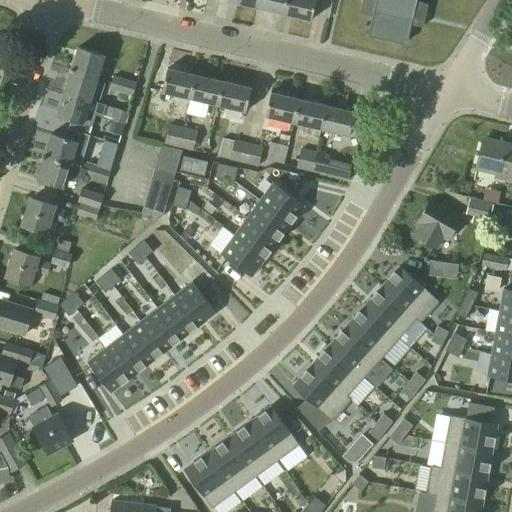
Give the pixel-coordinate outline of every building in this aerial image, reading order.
[(257,0),(255,7),(283,13),(285,0),(257,0)] [(285,0),(283,13),(311,20),(315,0),(285,0)] [(362,0),(359,11),(371,16),(367,33),(406,42),(410,25),(422,26),(427,4),(417,0),(362,0)] [(70,70),(95,78),(102,55),(77,47),(70,70)] [(161,91),(189,98),(194,75),(166,68),(161,91)] [(63,92),(88,100),(95,78),(70,70),(63,92)] [(194,75),(189,98),(217,105),(222,81),(194,75)] [(109,89),(121,92),(123,86),(120,85),(122,80),(112,77),(109,89)] [(123,86),(121,92),(132,95),(136,84),(122,80),(120,85),(123,86)] [(222,81),(217,105),(244,111),(250,88),(222,81)] [(88,100),(63,92),(56,115),(70,120),(67,129),(87,135),(90,126),(90,124),(93,114),(101,116),(104,105),(88,100)] [(264,115),(292,122),(298,98),(269,92),(264,115)] [(325,104),(298,98),(292,122),(319,128),(325,104)] [(325,104),(319,128),(348,134),(353,111),(325,104)] [(111,120),(124,123),(127,113),(127,112),(115,108),(111,120)] [(163,145),(177,148),(182,128),(168,125),(163,145)] [(182,128),(177,148),(192,152),(196,132),(182,128)] [(43,156),(81,168),(90,137),(87,135),(67,129),(65,138),(50,134),(43,156)] [(511,145),(483,138),(476,169),(496,173),(495,178),(511,181),(511,145)] [(243,163),(247,143),(233,140),(229,160),(243,163)] [(247,143),(243,163),(257,166),(262,147),(247,143)] [(270,143),(266,161),(282,165),(287,147),(277,144),(270,143)] [(157,157),(177,163),(181,151),(161,146),(157,157)] [(300,149),(296,168),(310,172),(315,152),(300,149)] [(315,152),(310,172),(324,175),(329,155),(315,152)] [(84,169),(81,168),(43,156),(36,180),(61,187),(64,178),(81,183),(83,175),(95,179),(97,173),(94,172),(95,167),(86,165),(84,169)] [(180,170),(204,175),(207,161),(183,156),(180,170)] [(157,157),(154,168),(173,174),(177,163),(157,157)] [(217,164),(214,178),(224,180),(227,166),(217,164)] [(227,166),(224,180),(233,182),(236,168),(227,166)] [(97,173),(95,179),(106,182),(109,171),(95,167),(94,172),(97,173)] [(154,168),(151,179),(170,185),(173,174),(154,168)] [(151,179),(148,190),(166,196),(170,185),(151,179)] [(272,183),(259,200),(290,223),(303,205),(272,183)] [(177,187),(174,196),(188,200),(190,191),(177,187)] [(79,203),(99,209),(103,195),(80,189),(76,202),(79,203)] [(148,190),(144,201),(163,207),(166,196),(148,190)] [(174,196),(171,206),(185,210),(188,200),(174,196)] [(21,226),(44,233),(48,218),(59,222),(62,212),(51,209),(52,205),(30,198),(21,226)] [(259,200),(246,218),(277,241),(290,223),(259,200)] [(412,235),(436,249),(442,238),(446,240),(460,217),(431,200),(417,223),(419,224),(412,235)] [(163,207),(144,201),(140,214),(160,217),(163,207)] [(465,214),(475,216),(474,224),(487,228),(493,207),(469,201),(465,214)] [(99,209),(79,203),(76,215),(95,222),(99,209)] [(211,232),(200,210),(185,217),(196,239),(211,232)] [(503,230),(511,231),(511,215),(506,214),(503,230)] [(246,218),(233,236),(264,259),(277,241),(246,218)] [(233,236),(220,254),(251,277),(264,259),(233,236)] [(142,241),(135,247),(145,258),(152,251),(142,241)] [(56,250),(68,254),(70,245),(58,242),(56,250)] [(135,247),(128,254),(137,265),(145,258),(135,247)] [(5,278),(28,285),(32,271),(45,274),(48,264),(36,260),(37,256),(14,249),(5,278)] [(51,263),(67,267),(70,255),(55,250),(51,263)] [(481,265),(500,269),(503,254),(484,250),(481,265)] [(428,260),(425,275),(439,276),(441,262),(428,260)] [(162,287),(170,277),(156,265),(148,274),(162,287)] [(399,266),(380,287),(420,322),(438,302),(399,266)] [(110,269),(103,276),(112,286),(119,280),(110,269)] [(103,276),(95,282),(104,293),(112,286),(103,276)] [(191,282),(174,296),(197,326),(215,313),(191,282)] [(380,287),(363,306),(398,338),(399,338),(415,320),(415,319),(419,323),(420,322),(380,287)] [(468,289),(462,302),(471,306),(477,293),(468,289)] [(511,313),(511,290),(503,289),(498,311),(511,313)] [(74,293),(66,299),(75,310),(83,304),(74,293)] [(174,296),(157,309),(180,339),(197,326),(174,296)] [(66,299),(58,306),(68,317),(75,310),(66,299)] [(38,300),(34,314),(54,320),(57,306),(38,300)] [(0,330),(22,337),(30,311),(0,301),(0,330)] [(462,302),(455,315),(465,319),(471,306),(462,302)] [(363,306),(345,326),(381,358),(382,357),(398,339),(398,338),(363,306)] [(157,309),(139,322),(162,353),(180,339),(157,309)] [(511,335),(511,313),(498,311),(494,333),(511,335)] [(105,314),(95,318),(104,340),(114,336),(105,314)] [(139,322),(122,335),(145,366),(162,353),(139,322)] [(345,326),(328,345),(363,377),(364,377),(380,359),(381,358),(345,326)] [(436,327),(433,334),(444,339),(447,332),(436,327)] [(454,333),(449,342),(462,349),(467,340),(454,333)] [(511,357),(511,335),(494,333),(490,354),(511,357)] [(433,334),(429,341),(440,346),(444,339),(433,334)] [(122,335),(104,349),(128,379),(145,366),(122,335)] [(449,342),(445,351),(458,358),(462,349),(449,342)] [(0,383),(7,386),(7,385),(18,389),(21,380),(10,376),(15,360),(29,365),(32,353),(5,345),(1,356),(0,355),(0,383)] [(328,345),(310,365),(349,401),(350,400),(346,397),(363,378),(363,377),(328,345)] [(104,349),(87,362),(110,393),(128,379),(104,349)] [(511,380),(511,357),(490,354),(486,376),(511,380)] [(59,357),(41,368),(48,380),(49,382),(58,397),(76,386),(59,357)] [(310,365),(292,386),(306,398),(330,420),(331,421),(349,401),(310,365)] [(415,373),(408,382),(417,390),(425,380),(415,373)] [(59,399),(49,382),(39,388),(51,408),(61,402),(59,399)] [(408,382),(400,392),(410,399),(417,390),(408,382)] [(26,397),(32,407),(43,400),(37,391),(26,397)] [(0,395),(0,411),(8,414),(13,399),(0,395)] [(449,416),(444,442),(491,451),(496,425),(489,423),(491,407),(468,403),(465,419),(449,416)] [(298,445),(270,406),(248,423),(276,461),(298,445)] [(27,419),(46,453),(70,439),(56,415),(51,418),(45,408),(27,419)] [(383,414),(375,424),(384,431),(392,422),(383,414)] [(403,418),(395,428),(405,435),(412,426),(403,418)] [(276,461),(248,423),(226,438),(255,477),(276,461)] [(375,424),(367,433),(377,441),(384,431),(375,424)] [(395,428),(388,437),(397,445),(405,435),(395,428)] [(0,452),(13,445),(7,435),(0,439),(0,452)] [(360,436),(342,456),(349,462),(356,462),(371,446),(360,436)] [(255,477),(226,438),(205,454),(233,492),(255,477)] [(430,466),(430,467),(486,478),(491,451),(444,442),(439,468),(430,466)] [(0,452),(0,453),(8,467),(11,472),(24,464),(13,445),(0,452)] [(0,468),(8,467),(0,453),(0,468)] [(233,492),(205,454),(183,470),(211,508),(233,492)] [(373,456),(371,468),(383,470),(385,458),(373,456)] [(430,467),(425,493),(481,503),(486,478),(430,467)] [(271,491),(280,484),(270,471),(261,477),(271,491)] [(358,475),(350,484),(360,492),(367,482),(358,475)] [(425,493),(425,494),(434,496),(431,511),(479,511),(481,503),(425,493)] [(316,499),(309,506),(316,511),(320,511),(325,506),(316,499)] [(169,511),(170,509),(154,507),(111,501),(110,509),(105,511),(169,511)]
